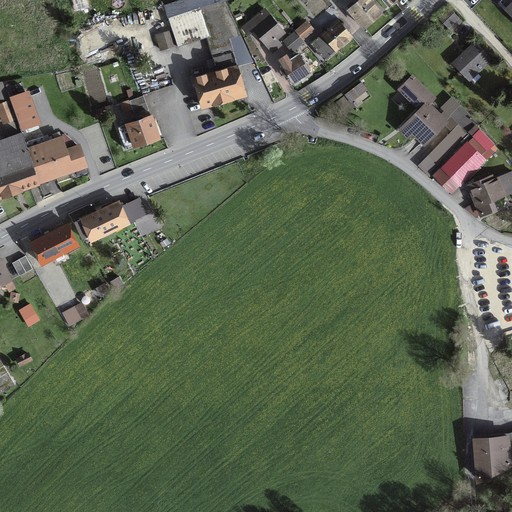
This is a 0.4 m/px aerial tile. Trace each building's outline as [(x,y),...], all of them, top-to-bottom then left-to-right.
[(89,8),(87,0),(72,0),(75,11),(89,8)] [(370,0),(360,0),(349,10),(364,27),(381,12),(370,0)] [(511,0),(505,0),(502,4),(511,13),(511,0)] [(224,1),(199,8),(207,36),(207,38),(216,71),(236,66),(227,32),(237,30),(224,1)] [(177,47),(207,36),(199,8),(168,17),(177,47)] [(457,14),(451,8),(441,17),(446,23),(457,14)] [(248,33),(254,28),(269,15),(264,9),(243,27),(248,33)] [(283,32),(269,15),(254,28),(267,45),(283,32)] [(339,20),(312,43),(325,59),(352,36),(347,30),(349,28),(344,22),(342,24),(339,20)] [(307,21),(296,31),(303,39),(314,30),(307,21)] [(170,30),(156,35),(160,49),(175,45),(170,30)] [(304,41),(296,31),(287,38),(290,41),(287,44),(292,51),(304,41)] [(24,34),(13,35),(16,55),(27,54),(24,34)] [(468,79),(486,61),(471,44),(452,63),(468,79)] [(281,60),(284,65),(283,65),(285,67),(282,70),(285,75),(288,73),(293,81),(309,71),(299,55),(290,61),(287,56),(281,60)] [(237,66),(236,66),(216,71),(214,72),(213,67),(202,70),(201,68),(192,71),(202,107),(246,94),(237,66)] [(401,89),(421,109),(428,103),(433,97),(413,77),(401,89)] [(3,81),(0,81),(0,103),(9,100),(3,81)] [(366,89),(361,83),(346,94),(350,100),(366,89)] [(10,98),(22,129),(39,123),(28,91),(10,98)] [(129,100),(134,114),(148,109),(143,95),(129,100)] [(0,111),(4,122),(16,117),(9,100),(0,103),(0,111)] [(445,120),(428,103),(421,109),(402,129),(409,136),(413,131),(424,142),(445,120)] [(439,164),(438,162),(477,122),(459,105),(450,114),(460,125),(420,165),(429,174),(439,164)] [(118,127),(125,148),(158,137),(149,112),(142,115),(143,118),(118,127)] [(473,136),(488,149),(494,143),(479,129),(473,136)] [(0,195),(38,182),(27,148),(23,134),(0,141),(0,195)] [(38,182),(75,169),(68,149),(67,149),(62,136),(27,148),(38,182)] [(443,169),(460,184),(484,158),(467,143),(443,169)] [(79,145),(68,149),(75,169),(77,176),(87,173),(84,166),(85,166),(79,145)] [(493,181),(492,177),(487,179),(486,175),(480,178),(481,181),(470,185),(481,214),(497,208),(493,198),(511,190),(511,175),(511,174),(493,181)] [(146,214),(140,199),(122,207),(119,201),(98,211),(75,222),(82,238),(89,235),(91,239),(146,214)] [(41,263),(55,255),(58,260),(65,256),(63,252),(79,244),(68,223),(31,242),(41,263)] [(12,262),(19,275),(32,268),(25,255),(12,262)] [(15,287),(0,259),(0,285),(5,283),(9,290),(15,287)] [(119,276),(111,281),(115,288),(123,283),(119,276)] [(97,287),(102,295),(109,291),(104,283),(97,287)] [(29,325),(39,319),(30,304),(20,310),(29,325)] [(75,305),(62,312),(69,325),(82,318),(75,305)] [(28,353),(17,358),(20,364),(31,359),(28,353)] [(0,376),(0,384),(11,378),(7,372),(0,376)] [(0,384),(0,388),(2,392),(15,385),(11,378),(0,384)] [(511,431),(503,436),(475,438),(478,477),(511,460),(511,431)]
